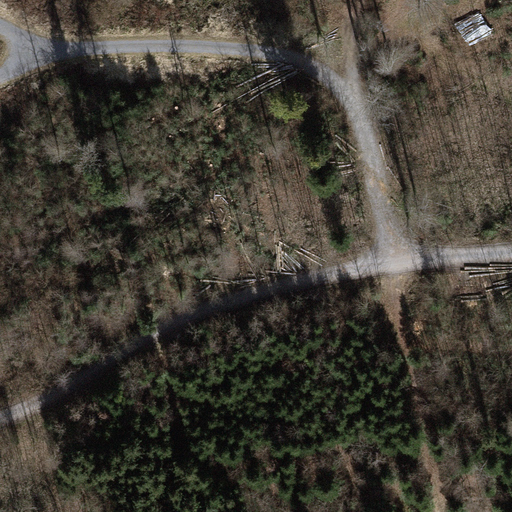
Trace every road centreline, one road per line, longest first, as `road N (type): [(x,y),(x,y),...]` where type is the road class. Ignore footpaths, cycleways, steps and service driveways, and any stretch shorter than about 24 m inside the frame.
road 1 (track): [(0,79),(61,53),(129,45),(250,49),(315,68),(346,93),(361,119),(405,264)]
road 2 (track): [(0,418),(180,319),(243,297),(323,276),(511,251)]
